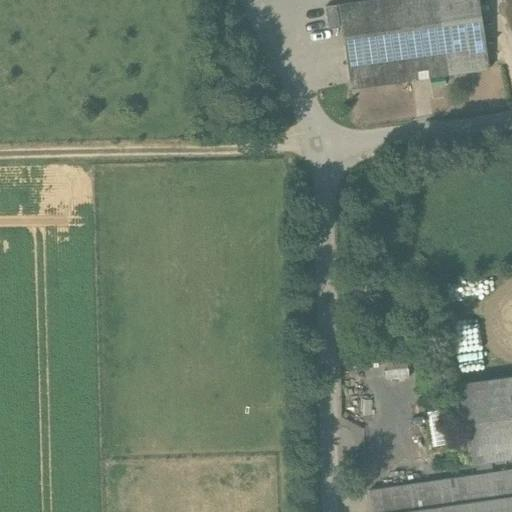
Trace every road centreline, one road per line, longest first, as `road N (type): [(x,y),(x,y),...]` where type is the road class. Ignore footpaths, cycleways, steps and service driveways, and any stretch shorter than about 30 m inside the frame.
road 1 (track): [(331,146),(335,511)]
road 2 (track): [(331,146),(0,153)]
road 3 (track): [(511,120),(331,146)]
